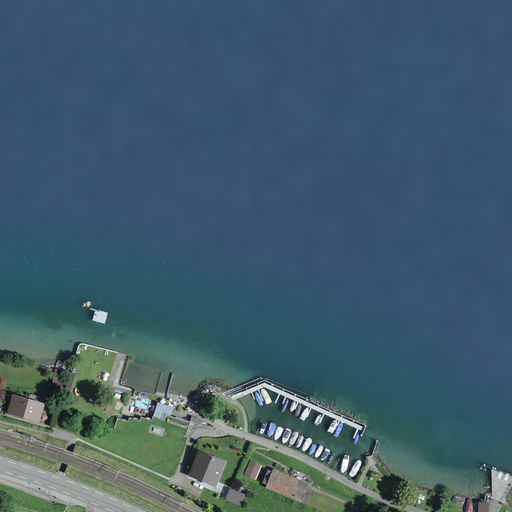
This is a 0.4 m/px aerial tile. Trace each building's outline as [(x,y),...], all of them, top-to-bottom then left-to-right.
[(53,386),(61,388),(65,372),(57,370),(53,386)] [(71,374),(63,398),(67,399),(74,375),(71,374)] [(27,419),(28,416),(39,419),(43,407),(15,398),(12,408),(10,407),(9,411),(18,413),(17,417),(23,418),(27,419)] [(174,408),(157,403),(153,417),(163,420),(165,414),(171,416),(174,408)] [(149,430),(150,426),(183,437),(187,424),(169,418),(167,422),(157,418),(155,422),(145,419),(143,423),(133,419),(131,423),(121,420),(119,424),(116,423),(114,428),(125,431),(126,427),(137,431),(138,427),(149,430)] [(200,453),(191,475),(214,485),(221,467),(213,464),(215,459),(200,453)] [(254,479),(258,470),(249,466),(245,475),(254,479)] [(305,502),(308,495),(303,493),(306,484),(274,471),(274,473),(269,471),(264,483),(269,485),(268,487),(305,502)] [(239,504),(243,495),(232,490),(228,499),(239,504)]
